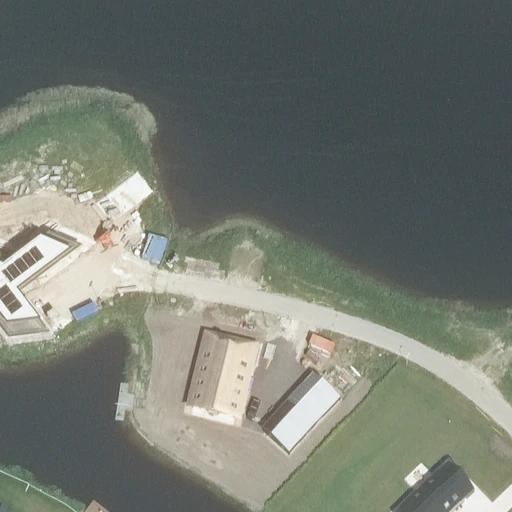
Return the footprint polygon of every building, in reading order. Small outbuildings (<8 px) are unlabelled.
[(139,180),(92,216),(107,235),(154,200),(139,180)] [(0,327),(13,345),(45,341),(16,303),(77,258),(51,247),(2,284),(0,283),(0,327)] [(207,340),(197,384),(201,385),(197,403),(232,411),(236,394),(241,395),(251,351),(207,340)] [(313,379),(300,394),(323,416),(337,401),(313,379)] [(278,417),(265,432),(288,454),(302,439),(278,417)] [(446,467),(402,509),(405,511),(453,511),(472,495),(446,467)]
